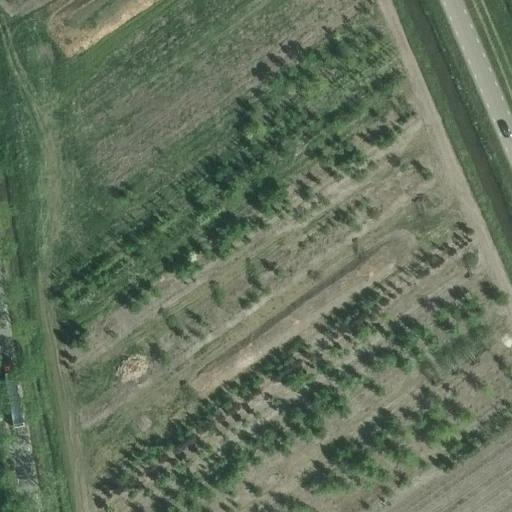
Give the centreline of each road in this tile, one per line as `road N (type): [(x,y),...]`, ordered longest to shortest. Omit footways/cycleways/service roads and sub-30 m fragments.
road 1 (unclassified): [(32,511),(0,322)]
road 2 (unclassified): [(511,151),(448,0)]
